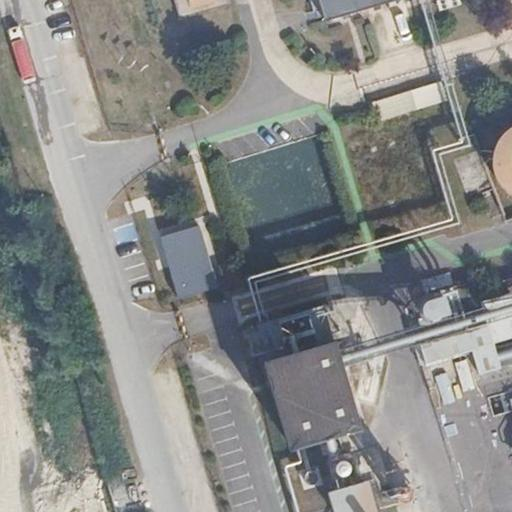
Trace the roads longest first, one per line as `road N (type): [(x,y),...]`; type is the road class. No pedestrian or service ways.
road 1 (unclassified): [(179,511),(27,0)]
road 2 (unknown): [(375,270),(445,511)]
